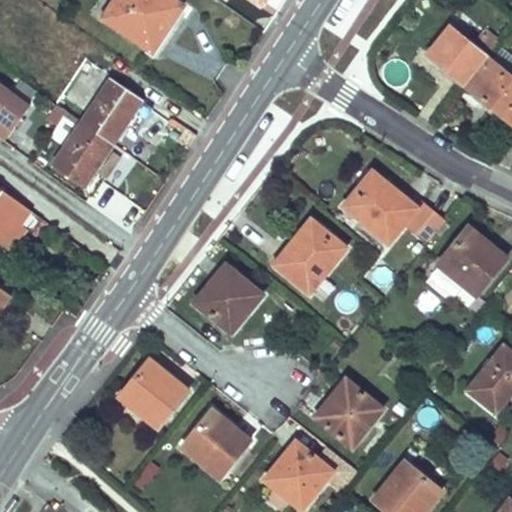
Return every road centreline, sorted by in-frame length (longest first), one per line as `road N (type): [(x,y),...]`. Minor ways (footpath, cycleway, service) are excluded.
road 1 (tertiary): [(128,291),(285,56)]
road 2 (residential): [(285,56),(511,190)]
road 3 (tertiary): [(12,454),(128,291)]
road 4 (residential): [(128,291),(265,397)]
